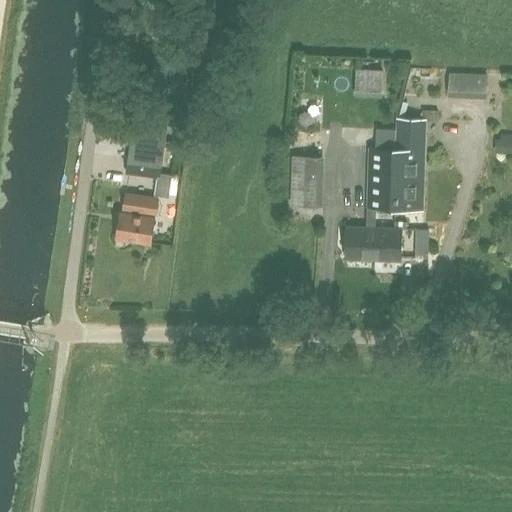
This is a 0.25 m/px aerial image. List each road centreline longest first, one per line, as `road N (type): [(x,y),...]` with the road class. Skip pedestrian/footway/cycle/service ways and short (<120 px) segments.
road 1 (unclassified): [(511,341),(63,334)]
road 2 (unclassified): [(63,334),(106,0)]
